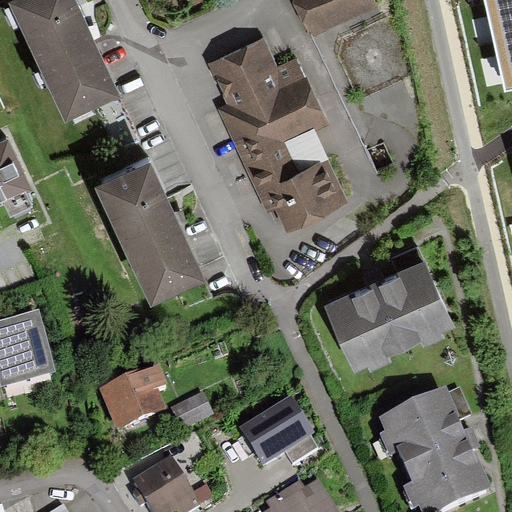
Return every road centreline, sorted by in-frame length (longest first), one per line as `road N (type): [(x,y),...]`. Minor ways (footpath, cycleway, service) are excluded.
road 1 (residential): [(114,0),(247,280),(285,302)]
road 2 (residential): [(0,491),(60,476),(85,479),(113,511)]
